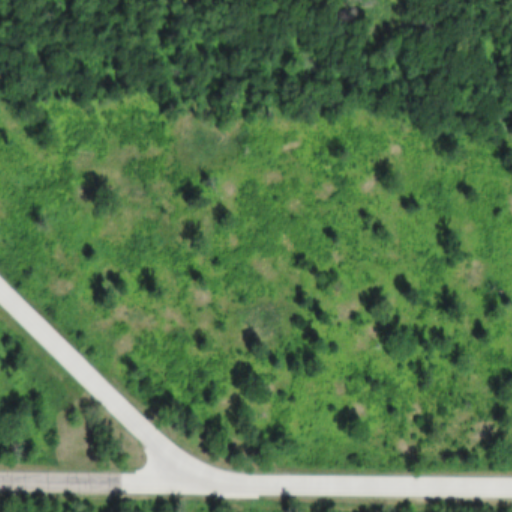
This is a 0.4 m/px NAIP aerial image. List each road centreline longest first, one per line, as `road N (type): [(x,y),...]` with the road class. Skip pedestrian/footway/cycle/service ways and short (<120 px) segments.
road 1 (residential): [(0,476),(511,482)]
road 2 (residential): [(196,478),(0,283)]
